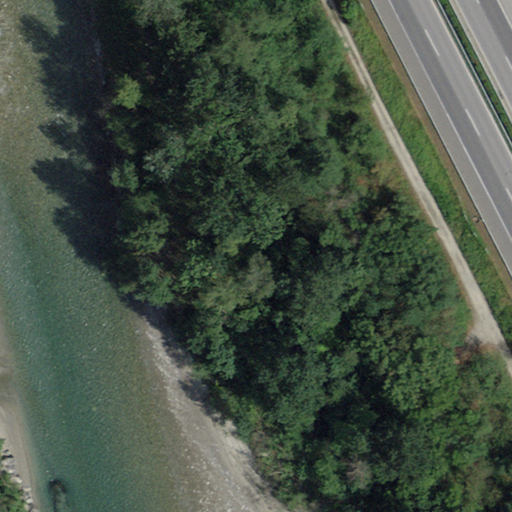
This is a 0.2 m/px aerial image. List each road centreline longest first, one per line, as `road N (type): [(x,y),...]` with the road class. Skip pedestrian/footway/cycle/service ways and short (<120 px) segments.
road 1 (track): [(511,360),(326,0)]
road 2 (motorway): [(406,0),(511,206)]
